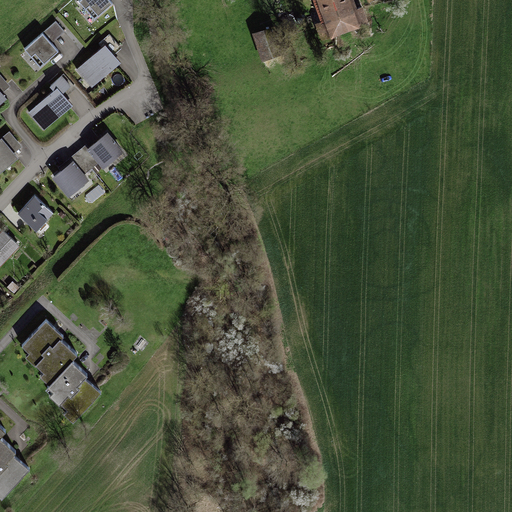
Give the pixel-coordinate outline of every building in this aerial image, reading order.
[(105,0),(74,0),(90,22),(111,8),(105,0)] [(352,0),(314,0),(323,23),(316,26),(321,42),(369,24),(362,7),(356,9),(352,0)] [(279,25),(252,34),(263,64),(290,55),(279,25)] [(41,30),(22,44),(40,67),(59,52),(41,30)] [(102,46),(75,67),(91,88),(118,67),(102,46)] [(51,87),(23,110),(40,131),(68,107),(51,87)] [(106,133),(88,145),(102,166),(121,154),(106,133)] [(2,138),(0,138),(0,174),(19,160),(2,138)] [(74,164),(55,178),(71,198),(89,183),(74,164)] [(33,196),(17,213),(37,231),(47,220),(38,212),(44,206),(33,196)] [(0,228),(0,260),(16,243),(0,228)] [(66,337),(46,320),(23,348),(30,354),(26,359),(42,373),(37,379),(53,392),(50,397),(66,410),(63,414),(75,425),(101,392),(85,379),(88,375),(72,362),(77,355),(62,343),(66,337)] [(0,500),(2,502),(28,470),(12,457),(16,452),(0,438),(6,432),(0,426),(0,500)]
